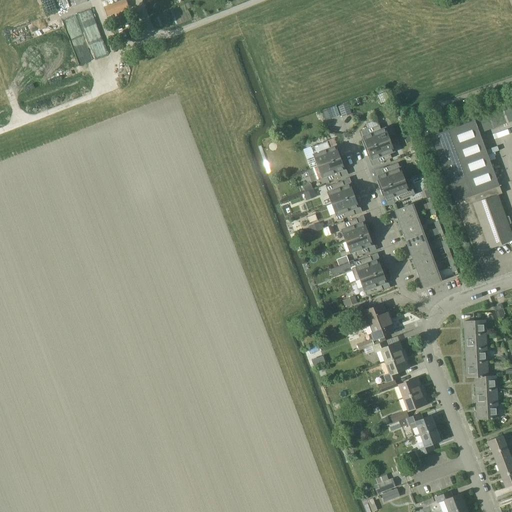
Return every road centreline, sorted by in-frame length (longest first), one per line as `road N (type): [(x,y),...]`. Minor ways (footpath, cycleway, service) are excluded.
road 1 (residential): [(488,511),(430,358),(439,310)]
road 2 (residential): [(439,310),(404,291),(347,131)]
road 3 (track): [(116,53),(94,94),(0,132)]
